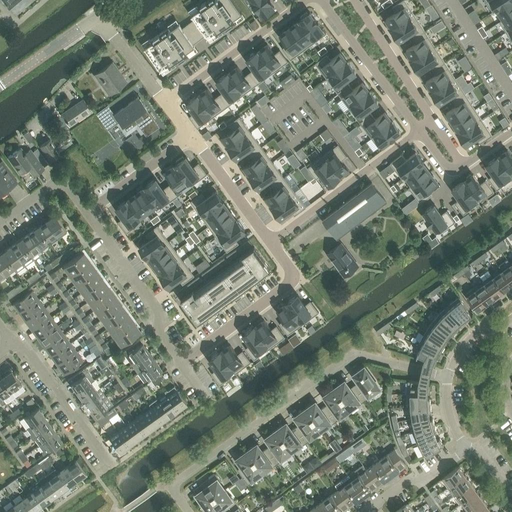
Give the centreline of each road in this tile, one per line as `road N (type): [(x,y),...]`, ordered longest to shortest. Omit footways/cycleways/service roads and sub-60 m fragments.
road 1 (residential): [(190,511),(172,486),(347,361),(363,356),(448,377)]
road 2 (residential): [(420,130),(269,243)]
road 3 (residential): [(183,363),(157,329),(159,313),(88,213)]
road 4 (residential): [(163,103),(306,0)]
road 5 (residential): [(320,0),(420,130)]
road 6 (residential): [(109,467),(17,340)]
road 7 (residential): [(432,122),(354,0)]
road 8 (residential): [(183,363),(298,281)]
road 9 (residential): [(269,243),(190,138)]
road 10 (residential): [(88,213),(190,138)]
